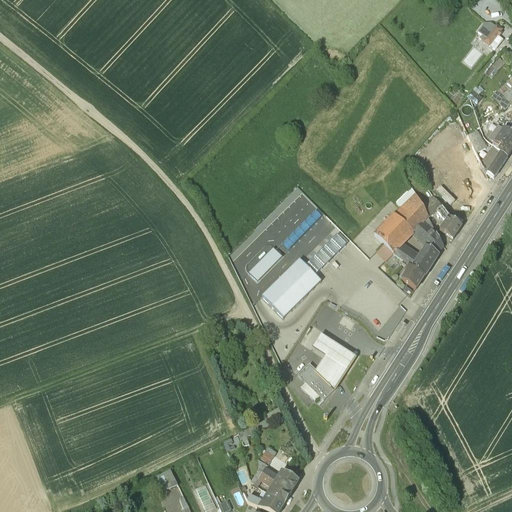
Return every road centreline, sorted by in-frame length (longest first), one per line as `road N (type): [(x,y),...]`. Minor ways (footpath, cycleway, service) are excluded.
road 1 (track): [(327,464),(309,444),(180,197),(137,150),(0,38)]
road 2 (secondary): [(356,454),(363,415),(511,191)]
road 3 (track): [(245,313),(0,408)]
